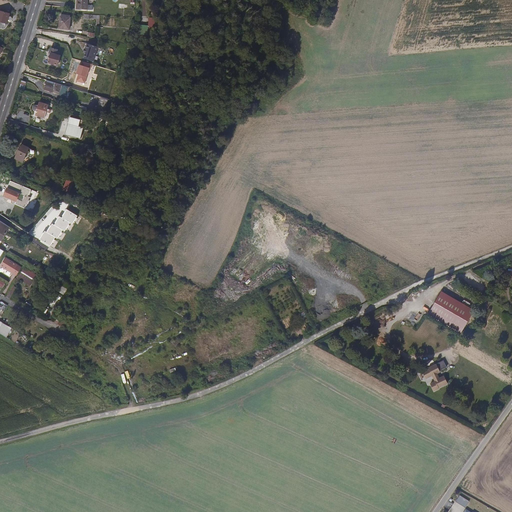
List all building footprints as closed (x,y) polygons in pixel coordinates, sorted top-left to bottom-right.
[(88,0),(76,0),(76,9),(88,10),(88,5),(88,0)] [(6,26),(10,14),(0,11),(0,28),(2,29),(6,26)] [(71,29),(73,18),(61,16),(60,27),(71,29)] [(105,62),(110,48),(99,45),(97,50),(99,50),(97,54),(96,59),(105,62)] [(57,64),(60,54),(56,53),(57,49),(52,47),(50,53),(52,53),(49,62),(57,64)] [(95,84),(100,69),(102,69),(103,65),(94,62),(92,66),(90,65),(88,71),(90,72),(89,75),(87,81),(95,84)] [(55,92),(58,83),(47,79),(45,88),(55,92)] [(104,114),(108,97),(100,94),(97,102),(95,102),(93,111),(104,114)] [(48,116),(52,104),(42,101),(38,113),(48,116)] [(80,125),(81,118),(70,115),(65,134),(81,138),(84,126),(80,125)] [(91,144),(94,134),(85,132),(82,142),(91,144)] [(27,156),(30,146),(24,144),(23,145),(22,145),(19,153),(27,156)] [(69,190),(74,178),(77,180),(79,174),(70,171),(69,175),(64,188),(69,190)] [(28,194),(9,187),(5,194),(25,202),(28,194)] [(0,243),(3,239),(11,226),(0,218),(0,243)] [(24,265),(8,255),(3,263),(15,270),(16,268),(20,271),(24,265)] [(31,286),(37,275),(24,267),(17,278),(31,286)] [(10,299),(17,288),(13,286),(7,297),(10,299)] [(462,331),(473,309),(440,292),(429,314),(462,331)] [(10,333),(6,330),(6,329),(9,324),(5,322),(0,330),(0,331),(8,336),(10,333)] [(442,369),(449,365),(446,359),(431,366),(432,368),(426,371),(429,377),(435,374),(439,379),(434,382),(438,389),(443,387),(443,386),(451,381),(447,374),(442,376),(440,372),(443,371),(442,369)] [(469,502),(460,496),(456,502),(465,508),(469,502)]
